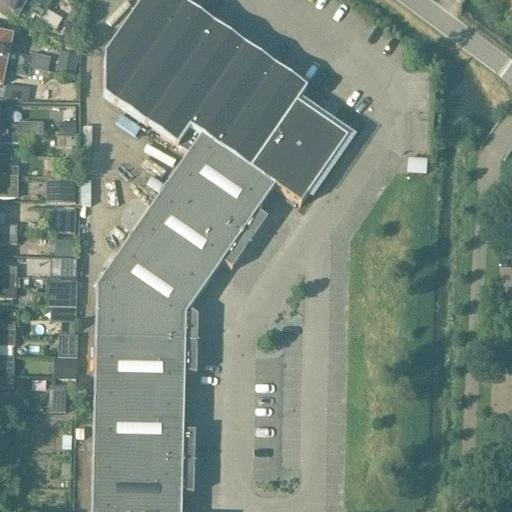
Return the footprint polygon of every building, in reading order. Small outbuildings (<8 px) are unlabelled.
[(0,0),(0,11),(14,20),(23,25),(29,14),(39,20),(44,12),(23,0),(0,0)] [(23,0),(44,12),(49,3),(48,3),(49,0),(23,0)] [(191,498),(192,435),(180,435),(182,377),(194,377),(195,320),(187,314),(220,267),(230,273),(265,222),(255,215),(273,191),(299,209),(345,141),(295,106),(305,91),(172,0),(144,0),(104,58),(102,98),(187,157),(165,189),(161,193),(162,194),(131,238),(127,243),(128,243),(96,290),(95,290),(89,511),(178,511),(179,498),(191,498)] [(74,4),(64,23),(75,29),(86,11),(74,4)] [(65,29),(59,45),(74,51),(80,35),(65,29)] [(0,37),(0,63),(28,69),(30,60),(6,55),(9,39),(0,37)] [(58,63),(55,75),(62,76),(72,79),(75,67),(77,58),(67,56),(65,65),(58,63)] [(0,82),(2,74),(26,79),(28,69),(0,63),(0,82)] [(25,102),(27,90),(5,87),(3,100),(25,102)] [(0,136),(17,137),(41,137),(42,125),(18,125),(18,127),(0,126),(0,136)] [(0,145),(17,146),(17,137),(0,136),(0,145)] [(75,146),(58,146),(58,158),(75,158),(75,146)] [(0,178),(14,178),(14,169),(3,169),(3,157),(0,157),(0,178)] [(407,161),(407,176),(426,177),(426,161),(407,161)] [(47,162),(46,176),(74,177),(75,163),(47,162)] [(0,199),(16,200),(17,188),(17,179),(0,178),(0,199)] [(44,205),(72,206),(72,183),(45,182),(44,205)] [(74,213),(61,213),(60,238),(73,238),(74,213)] [(0,237),(15,238),(15,228),(0,227),(0,237)] [(0,237),(0,246),(15,247),(15,238),(0,237)] [(54,241),(54,258),(74,259),(74,241),(54,241)] [(0,279),(14,279),(15,270),(0,269),(0,279)] [(65,270),(65,280),(76,281),(76,271),(65,270)] [(0,300),(11,301),(11,289),(14,289),(14,279),(0,279),(0,300)] [(74,311),(75,285),(57,285),(57,296),(44,296),(44,310),(74,311)] [(74,337),(74,324),(59,324),(59,336),(74,337)] [(0,338),(13,339),(13,329),(0,328),(0,338)] [(0,338),(0,347),(13,348),(13,339),(0,338)] [(0,379),(12,380),(13,359),(0,358),(0,379)] [(75,382),(75,361),(52,361),(51,382),(75,382)] [(0,389),(12,390),(12,380),(0,379),(0,389)] [(64,415),(65,389),(50,388),(49,415),(64,415)]
